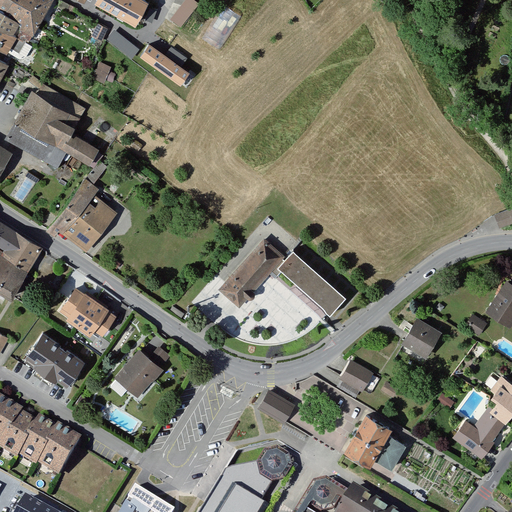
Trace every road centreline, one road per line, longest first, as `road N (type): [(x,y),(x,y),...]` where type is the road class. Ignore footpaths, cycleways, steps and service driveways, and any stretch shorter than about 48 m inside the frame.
road 1 (tertiary): [(511,240),(448,257),(326,354),(271,374),(221,360),(0,210)]
road 2 (track): [(511,168),(460,105),(409,0)]
road 3 (residential): [(0,373),(155,468)]
